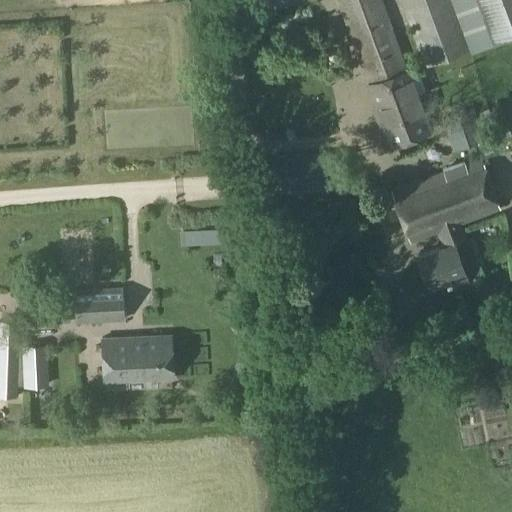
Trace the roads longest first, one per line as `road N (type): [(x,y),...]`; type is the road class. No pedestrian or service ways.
road 1 (unclassified): [(291,511),(277,406),(286,291),(278,237),(240,129),(229,0)]
road 2 (track): [(0,203),(257,177)]
road 3 (unknown): [(277,406),(511,327)]
